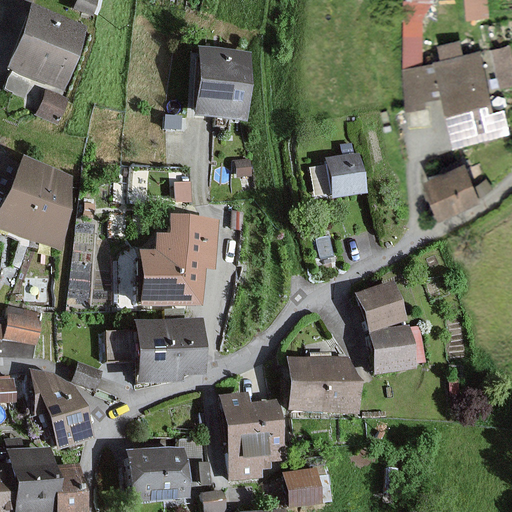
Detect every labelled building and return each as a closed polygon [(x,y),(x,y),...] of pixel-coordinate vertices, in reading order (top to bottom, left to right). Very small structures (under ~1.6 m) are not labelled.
[(486,14),(486,0),(464,0),(464,13),(486,14)] [(78,34),(23,15),(2,72),(57,92),(78,34)] [(511,40),(495,41),(497,81),(511,80),(511,40)] [(436,49),(457,143),(499,134),(481,52),(466,56),(463,43),(436,49)] [(245,55),(193,52),(190,117),(242,119),(245,55)] [(64,102),(43,94),(36,114),(57,121),(64,102)] [(355,156),(322,162),(328,198),(362,192),(355,156)] [(67,180),(16,162),(0,196),(0,233),(21,239),(56,248),(67,180)] [(464,165),(427,180),(441,215),(478,201),(464,165)] [(150,258),(133,258),(131,306),(194,309),(196,272),(207,273),(209,223),(162,221),(161,243),(150,242),(150,258)] [(389,283),(347,297),(360,338),(403,323),(389,283)] [(35,318),(4,313),(0,338),(0,347),(29,352),(35,318)] [(199,379),(196,324),(130,328),(134,383),(199,379)] [(403,329),(360,338),(369,379),(411,370),(411,367),(420,365),(412,330),(404,331),(403,329)] [(344,360),(283,361),(284,411),(355,412),(356,385),(348,385),(347,378),(344,360)] [(97,376),(74,366),(68,380),(91,390),(97,376)] [(0,373),(0,399),(14,399),(13,373),(0,373)] [(48,421),(53,453),(90,442),(63,387),(30,374),(26,418),(48,421)] [(215,400),(224,483),(260,479),(259,470),(266,469),(265,460),(279,458),(273,404),(243,408),(242,397),(215,400)] [(121,456),(125,497),(208,488),(203,439),(175,442),(176,450),(121,456)] [(0,469),(2,511),(48,511),(46,469),(45,451),(0,453),(0,469)] [(76,511),(74,467),(46,469),(48,511),(76,511)] [(311,472),(277,477),(283,509),(316,504),(311,472)]
